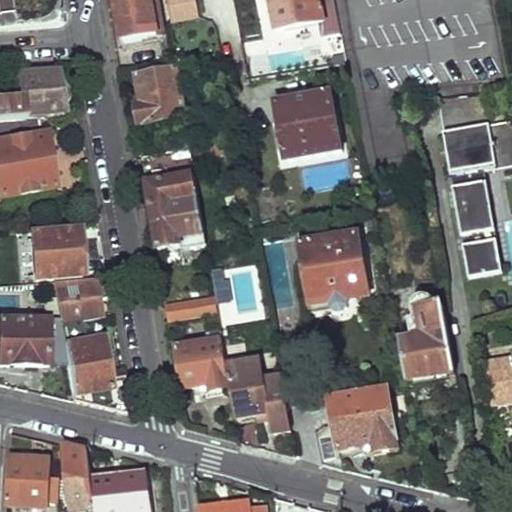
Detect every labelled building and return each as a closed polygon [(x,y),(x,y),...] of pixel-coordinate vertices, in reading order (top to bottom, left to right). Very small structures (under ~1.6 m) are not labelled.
[(115,0),(121,43),(162,36),(155,0),(115,0)] [(200,18),(197,0),(170,0),(173,21),(200,18)] [(337,0),(272,0),(280,35),(320,27),(323,43),(344,39),(337,0)] [(349,67),(370,181),(420,172),(410,109),(440,104),(511,91),(511,69),(498,0),(337,0),(344,39),(349,67)] [(137,102),(140,123),(167,119),(168,125),(189,123),(179,67),(138,73),(143,101),(137,102)] [(19,77),(22,100),(23,100),(25,117),(64,112),(58,73),(19,77)] [(511,91),(440,104),(453,185),(467,183),(471,209),(466,210),(478,279),(481,278),(481,281),(501,278),(501,275),(503,275),(489,190),(488,191),(485,175),(499,173),(499,174),(511,171),(511,91)] [(277,106),(286,164),(339,157),(331,99),(277,106)] [(11,102),(0,102),(0,124),(25,121),(25,117),(23,100),(22,100),(11,102)] [(0,200),(54,190),(44,138),(40,139),(36,120),(25,121),(0,124),(0,200)] [(144,159),(146,179),(197,170),(193,150),(144,159)] [(148,185),(159,252),(182,248),(180,242),(207,237),(198,175),(148,185)] [(471,209),(467,183),(453,185),(471,287),(505,281),(503,275),(501,275),(501,278),(481,281),(481,278),(478,279),(466,210),(471,209)] [(33,236),(35,284),(82,280),(78,233),(33,236)] [(305,250),(316,313),(338,310),(339,316),(344,319),(350,317),(353,312),(352,308),(373,304),(361,241),(305,250)] [(110,299),(107,281),(53,287),(55,301),(58,321),(59,327),(91,322),(100,320),(97,302),(110,299)] [(58,321),(55,301),(43,303),(46,321),(58,321)] [(170,308),(173,323),(220,316),(217,301),(170,308)] [(403,347),(411,387),(455,379),(444,310),(433,312),(428,304),(418,307),(414,313),(416,324),(410,326),(413,345),(403,347)] [(2,322),(0,365),(50,366),(50,351),(64,350),(59,327),(58,321),(46,321),(2,322)] [(64,350),(74,403),(127,415),(130,413),(124,378),(109,381),(103,342),(94,343),(91,322),(59,327),(64,350)] [(179,350),(185,393),(208,389),(210,395),(233,391),(229,369),(224,343),(179,350)] [(511,360),(488,365),(494,411),(511,408),(511,360)] [(268,382),(265,364),(250,366),(252,374),(264,383),(268,382)] [(233,391),(238,424),(256,421),(269,420),(271,426),(273,441),(291,438),(283,381),(268,382),(264,383),(252,374),(250,366),(229,369),(233,391)] [(331,406),(340,457),(372,451),(374,459),(401,455),(389,395),(331,406)] [(271,426),(269,420),(256,421),(257,428),(271,426)] [(64,449),(75,511),(97,511),(94,480),(91,455),(64,449)] [(404,461),(409,488),(429,493),(425,469),(422,458),(404,461)] [(53,467),(12,464),(9,509),(51,511),(51,510),(59,510),(60,484),(52,484),(53,467)] [(429,493),(447,497),(441,467),(425,469),(429,493)] [(454,477),(457,499),(478,504),(473,473),(454,477)] [(97,511),(154,511),(149,474),(94,480),(97,511)] [(202,508),(202,511),(267,511),(262,511),(254,511),(253,503),(202,508)]
